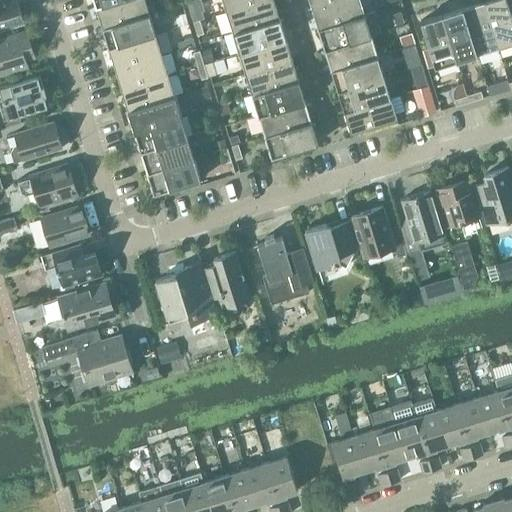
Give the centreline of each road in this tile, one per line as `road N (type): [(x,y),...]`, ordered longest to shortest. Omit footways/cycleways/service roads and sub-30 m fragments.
road 1 (unclassified): [(126,247),(511,128)]
road 2 (unclassified): [(126,247),(50,0)]
road 3 (unclassified): [(389,511),(511,471)]
